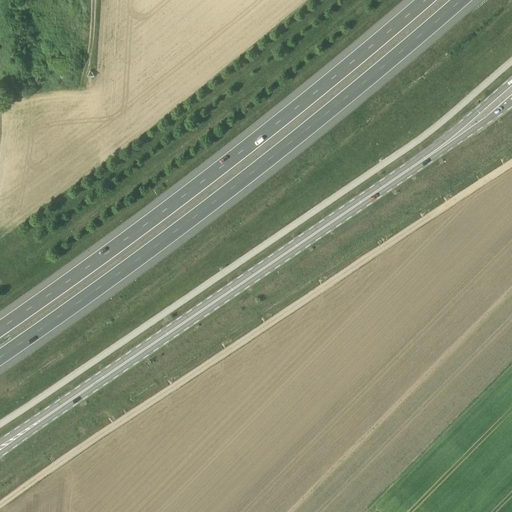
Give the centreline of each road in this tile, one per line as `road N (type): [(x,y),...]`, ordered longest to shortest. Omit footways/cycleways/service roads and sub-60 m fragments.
road 1 (track): [(0,507),(511,169)]
road 2 (motorway): [(0,359),(253,174),(463,0)]
road 3 (motorway): [(424,0),(148,222),(0,328)]
road 4 (primary): [(0,448),(427,156)]
